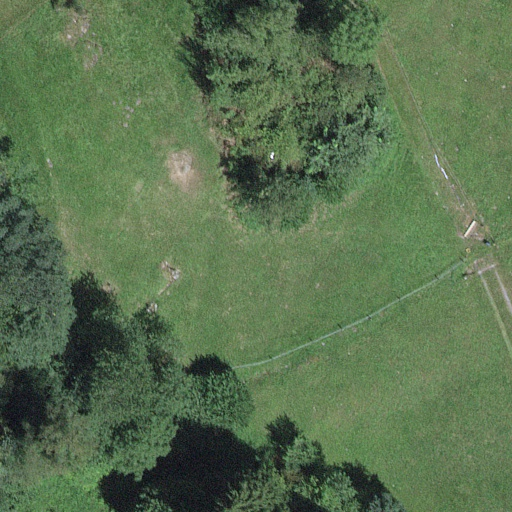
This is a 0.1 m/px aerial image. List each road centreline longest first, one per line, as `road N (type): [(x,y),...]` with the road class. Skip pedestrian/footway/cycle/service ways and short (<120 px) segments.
road 1 (track): [(0,84),(34,178),(49,314),(36,393),(42,449),(52,482),(80,511)]
road 2 (track): [(511,324),(487,258),(434,171),(362,0)]
